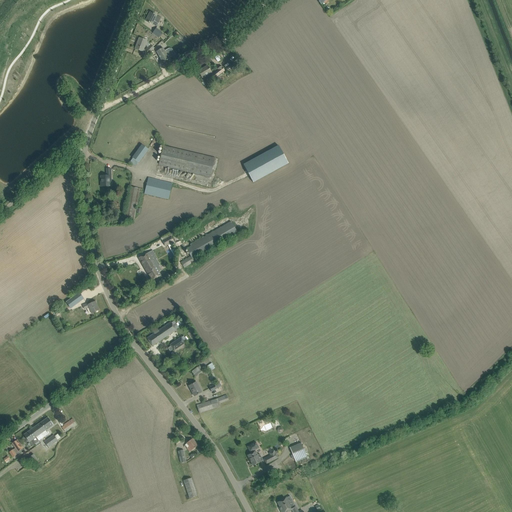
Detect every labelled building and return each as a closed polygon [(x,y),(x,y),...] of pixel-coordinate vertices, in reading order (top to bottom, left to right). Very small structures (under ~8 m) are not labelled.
[(157,15),(154,14),(150,12),(145,21),(152,24),(157,27),(158,23),(161,18),(157,16),(157,15)] [(153,32),(152,34),(153,35),(157,38),(158,38),(162,33),(156,28),(153,32)] [(147,41),(143,40),(139,38),(135,49),(143,52),(145,45),(148,48),(145,50),(149,54),(150,52),(153,49),(154,48),(147,41)] [(171,53),(167,55),(163,48),(156,52),(160,58),(162,63),(169,59),(168,58),(174,55),(173,53),(172,54),(171,53)] [(193,53),(190,49),(187,50),(188,52),(184,54),(186,58),(191,55),(191,54),(193,53)] [(226,67),(223,64),(221,65),(221,66),(217,69),(218,70),(211,76),(215,82),(232,69),(229,66),(226,67)] [(211,73),(210,70),(207,66),(198,71),(202,78),(211,73)] [(139,163),(149,150),(141,144),(132,158),(133,158),(130,162),(136,166),(139,163)] [(211,177),(215,158),(163,146),(159,164),(211,177)] [(289,163),(279,146),(244,165),(254,182),(289,163)] [(101,187),(106,186),(109,186),(109,179),(111,179),(110,169),(106,169),(107,176),(101,176),(102,176),(102,182),(101,182),(101,187)] [(144,193),(168,199),(172,183),(148,178),(144,193)] [(130,187),(124,218),(134,219),(138,198),(138,197),(139,194),(139,193),(139,190),(140,189),(140,188),(130,187)] [(198,259),(197,257),(238,233),(231,221),(190,245),(191,246),(186,249),(190,256),(181,262),(184,268),(198,259)] [(172,236),(162,241),(165,247),(173,243),(175,242),(174,240),(173,238),(172,237),(172,236)] [(143,256),(139,258),(152,281),(156,278),(161,276),(159,272),(162,270),(160,266),(156,259),(157,259),(152,250),(143,256)] [(74,308),(79,306),(84,304),(81,297),(71,301),(68,303),(71,309),(74,308)] [(92,313),(94,312),(99,310),(95,302),(88,305),(88,304),(83,306),(84,309),(89,307),(92,313)] [(56,315),(63,311),(60,306),(53,310),(56,315)] [(153,346),(157,343),(176,330),(171,322),(159,331),(156,327),(151,330),(154,334),(147,338),(153,346)] [(174,350),(178,347),(185,343),(181,338),(170,345),(174,350)] [(195,376),(201,372),(203,370),(200,366),(192,371),(195,376)] [(194,396),(199,394),(201,392),(196,382),(189,386),(190,386),(193,392),(192,392),(194,396)] [(199,413),(204,412),(220,406),(219,403),(228,400),(227,395),(217,399),(197,405),(199,413)] [(39,441),(44,437),(48,434),(45,430),(53,425),(48,418),(31,429),(39,441)] [(76,424),(76,423),(73,419),(61,427),(65,432),(76,424)] [(39,441),(31,429),(24,434),(32,446),(39,441)] [(58,441),(57,440),(60,438),(57,434),(54,436),(54,435),(44,442),(45,443),(48,448),(58,441)] [(192,450),(194,449),(198,446),(192,438),(186,443),(187,444),(185,445),(187,448),(189,452),(192,450)] [(13,449),(9,452),(13,458),(17,455),(22,451),(23,450),(22,448),(23,448),(20,444),(17,440),(12,444),(15,448),(13,450),(13,449)] [(255,450),(259,448),(256,442),(247,446),(251,454),(248,455),(253,466),(261,462),(263,460),(260,454),(257,455),(255,450)] [(301,442),(290,447),(296,462),(307,457),(301,442)] [(178,451),(181,463),(186,462),(183,450),(178,451)] [(266,464),(273,460),(278,458),(274,450),(269,453),(270,456),(264,459),(266,464)] [(40,463),(33,454),(29,457),(32,461),(33,461),(37,466),(40,463)] [(191,478),(184,480),(190,499),(197,496),(191,478)] [(302,511),(302,510),(298,511),(295,505),(290,508),(285,498),(277,502),(280,507),(279,507),(281,511),(287,511),(293,509),(294,511),(302,511)]
